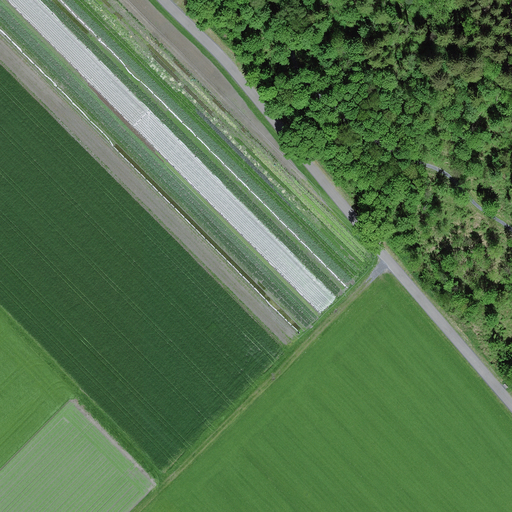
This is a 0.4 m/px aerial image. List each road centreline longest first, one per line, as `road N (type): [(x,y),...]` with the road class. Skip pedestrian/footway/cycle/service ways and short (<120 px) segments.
road 1 (track): [(511,405),(258,94),(163,0)]
road 2 (track): [(392,259),(140,511)]
